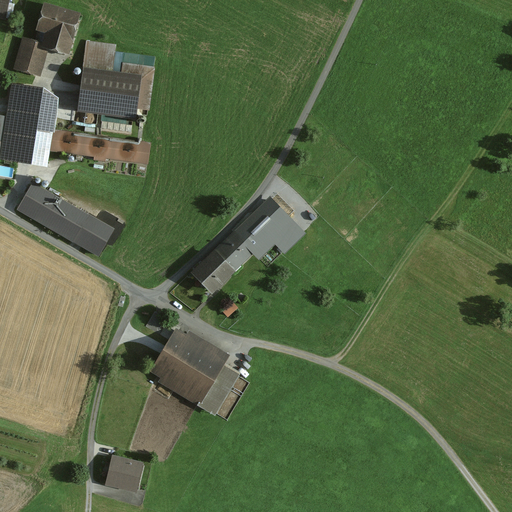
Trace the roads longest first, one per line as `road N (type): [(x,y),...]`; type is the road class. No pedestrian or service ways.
road 1 (track): [(146,297),(210,336),(272,347),(386,391),(494,511)]
road 2 (track): [(88,511),(95,404),(114,344),(146,297)]
road 3 (track): [(0,211),(146,297)]
